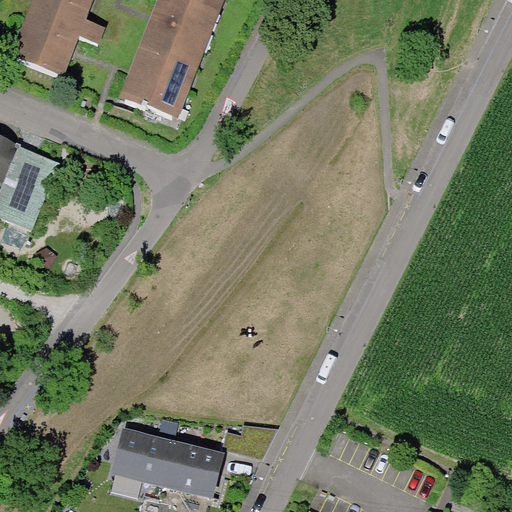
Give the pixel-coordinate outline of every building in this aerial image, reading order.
[(34,0),(11,61),(65,81),(81,42),(98,48),(105,31),(87,24),(96,0),(34,0)] [(227,0),(142,0),(159,7),(124,100),(181,121),(227,0)] [(0,219),(33,234),(61,166),(0,140),(0,219)] [(243,438),(229,434),(225,454),(261,464),(277,433),(244,430),(243,438)] [(128,436),(117,479),(220,505),(231,461),(128,436)]
